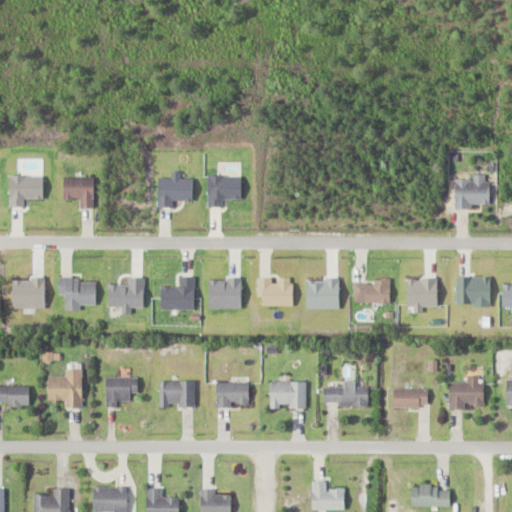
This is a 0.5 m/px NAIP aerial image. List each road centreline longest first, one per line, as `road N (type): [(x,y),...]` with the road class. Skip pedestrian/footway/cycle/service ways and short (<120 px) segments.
road 1 (residential): [(0,240),(511,244)]
road 2 (residential): [(0,445),(511,447)]
